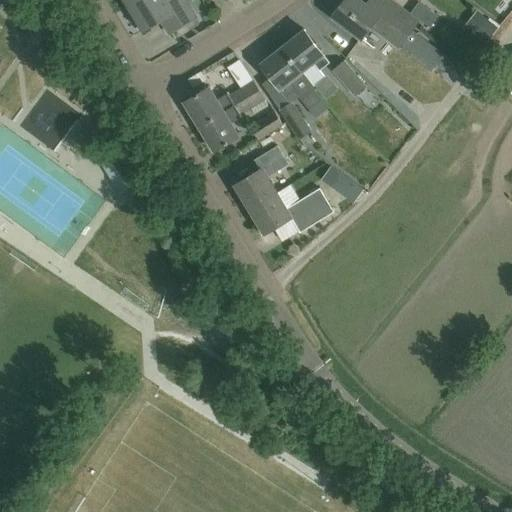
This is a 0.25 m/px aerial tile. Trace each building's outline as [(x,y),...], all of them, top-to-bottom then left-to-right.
[(138,0),(130,5),(145,31),(163,20),(171,34),(197,19),(186,0),(170,0),(169,1),(168,0),(138,0)] [(411,15),(391,0),(381,0),(374,10),(361,0),(347,0),(334,18),(362,39),(372,27),(399,47),(402,44),(412,30),(420,20),(432,28),(440,17),(421,2),(411,15)] [(497,29),(476,12),(464,27),(485,44),(497,29)] [(305,29),(282,47),(294,62),(303,73),(304,72),(314,86),(325,77),(320,71),(331,63),(305,29)] [(412,30),(402,44),(405,47),(404,49),(432,71),(439,62),(446,68),(451,60),(412,30)] [(294,62),(282,47),(261,63),(287,97),(295,91),(299,97),(314,86),(304,72),(303,73),(294,62)] [(346,62),(335,71),(357,97),(368,88),(346,62)] [(185,102),(201,127),(259,91),(254,82),(230,97),(228,93),(217,100),(209,87),(185,102)] [(265,100),(259,91),(201,127),(216,151),(239,136),(231,124),(243,117),(241,114),(265,100)] [(293,102),(281,110),(301,140),(313,132),(293,102)] [(275,112),(251,127),(258,140),(283,126),(275,112)] [(251,210),(279,192),(270,177),(290,165),(279,146),(256,159),(263,170),(236,185),(251,210)] [(126,169),(131,166),(127,156),(109,164),(123,195),(135,190),(126,169)] [(341,173),(331,186),(340,192),(349,180),(341,173)] [(288,209),(279,192),(251,210),(265,234),(292,218),(298,228),(320,215),(309,196),(288,209)]
